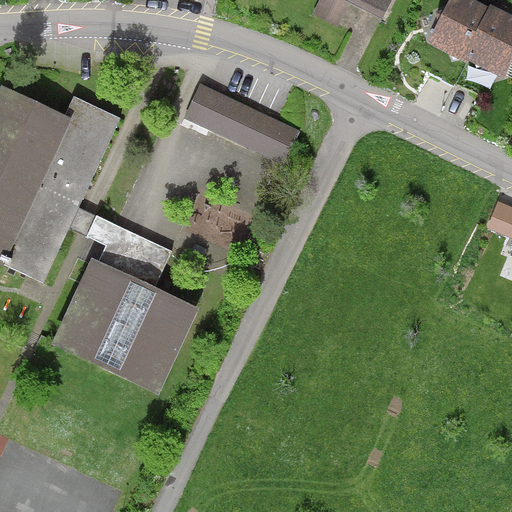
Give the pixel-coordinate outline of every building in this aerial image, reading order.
[(346,0),(381,18),(390,0),(346,0)] [(459,59),(466,62),(467,60),(466,59),(488,17),(487,16),(467,6),(435,17),(439,30),(432,45),(449,54),(451,62),(459,59)] [(511,29),(510,24),(489,13),(487,16),(488,17),(466,59),(467,60),(472,62),(475,70),(483,67),(500,76),(507,61),(511,59),(511,29)] [(4,96),(0,103),(0,266),(41,285),(118,122),(72,100),(61,123),(4,96)] [(282,163),(294,137),(221,103),(209,128),(282,163)] [(94,268),(57,347),(153,392),(190,313),(94,268)]
